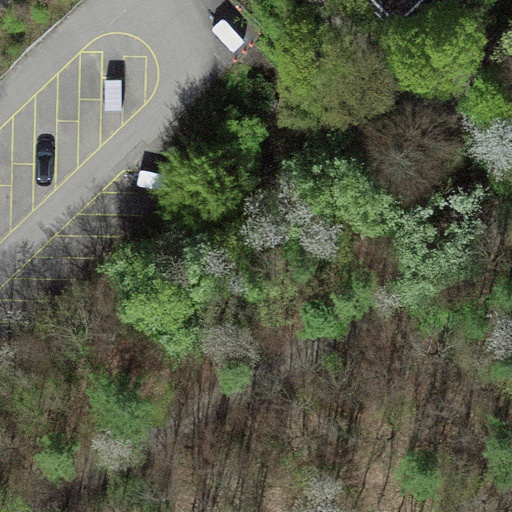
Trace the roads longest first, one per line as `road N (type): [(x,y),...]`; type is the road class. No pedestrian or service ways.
road 1 (track): [(33,511),(511,226)]
road 2 (track): [(511,181),(408,100)]
road 3 (track): [(511,33),(408,100)]
